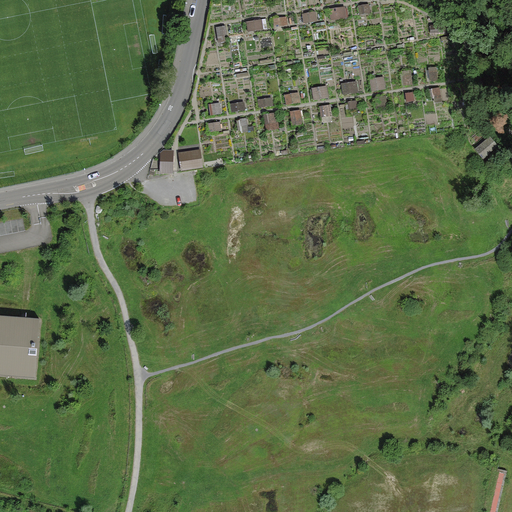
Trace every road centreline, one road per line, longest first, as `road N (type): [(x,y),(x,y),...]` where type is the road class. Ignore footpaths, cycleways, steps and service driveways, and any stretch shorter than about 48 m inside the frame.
road 1 (track): [(129,511),(139,378),(126,309),(96,242),(83,186)]
road 2 (track): [(176,169),(176,137),(194,102),(212,22),(378,0)]
road 3 (residential): [(0,200),(100,181),(156,140),(181,90),(202,0)]
road 4 (track): [(194,102),(199,119),(447,81)]
road 5 (track): [(421,0),(452,16),(465,34),(490,109),(511,132)]
